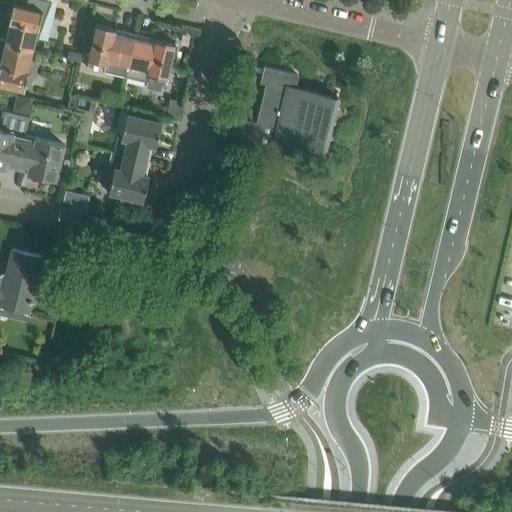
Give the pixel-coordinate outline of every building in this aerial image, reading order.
[(14,3),(12,3),(8,22),(9,22),(4,43),(33,50),(36,37),(39,38),(51,0),(26,0),(25,7),(13,4),(14,3)] [(124,74),(133,37),(114,33),(115,28),(95,23),(87,57),(107,62),(105,70),(124,74)] [(153,42),(133,37),(124,74),(147,80),(146,85),(150,87),(157,89),(161,89),(164,76),(168,77),(172,60),(174,61),(176,49),(173,48),(174,42),(154,37),(153,42)] [(33,50),(4,43),(0,60),(0,83),(25,89),(29,70),(28,70),(33,50)] [(297,73),(263,65),(261,74),(270,76),(258,131),(227,123),(223,139),(278,153),(282,138),(323,148),(322,154),(323,155),(338,91),(336,90),(335,97),(293,88),(297,73)] [(121,90),(103,86),(100,99),(118,103),(121,90)] [(68,94),(66,105),(74,107),(76,96),(68,94)] [(6,110),(1,128),(0,128),(0,165),(5,167),(6,163),(17,166),(24,136),(30,115),(6,110)] [(118,134),(114,152),(149,160),(152,145),(156,146),(162,122),(127,113),(122,135),(118,134)] [(34,138),(24,136),(17,166),(29,168),(28,172),(55,179),(64,143),(35,136),(34,138)] [(145,174),(149,160),(114,152),(111,166),(114,167),(108,191),(129,196),(127,201),(139,204),(140,199),(143,199),(149,175),(145,174)] [(64,160),(59,181),(65,183),(70,162),(64,160)] [(0,305),(29,312),(42,255),(12,248),(6,273),(4,272),(0,274),(0,305)]
